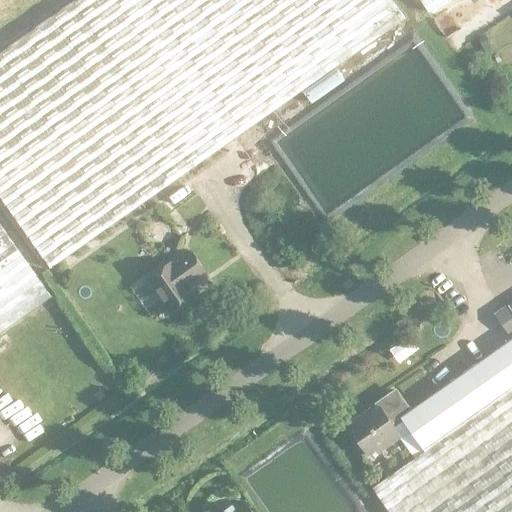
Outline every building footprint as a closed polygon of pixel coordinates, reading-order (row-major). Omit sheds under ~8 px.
[(72,0),(0,51),(0,195),(51,267),(405,18),(392,0),(72,0)] [(420,0),(429,12),(446,0),(420,0)] [(0,332),(51,296),(0,222),(0,332)] [(147,279),(171,313),(196,296),(187,282),(194,278),(195,279),(206,271),(192,252),(174,264),(172,261),(147,279)] [(79,373),(80,372),(79,363),(75,353),(70,345),(66,341),(60,336),(52,332),(44,329),(38,328),(29,329),(20,332),(12,336),(7,340),(1,346),(0,348),(0,395),(5,401),(11,407),(17,411),(26,414),(35,415),(44,414),(52,412),(60,408),(66,403),(70,398),(75,390),(78,381),(79,373)] [(511,511),(511,338),(410,410),(406,404),(396,390),(377,403),(379,406),(365,416),(363,413),(347,424),(369,455),(384,444),(386,447),(401,436),(395,426),(403,420),(425,451),(373,488),(389,511),(511,511)] [(252,511),(245,501),(234,509),(232,506),(222,511),(252,511)]
